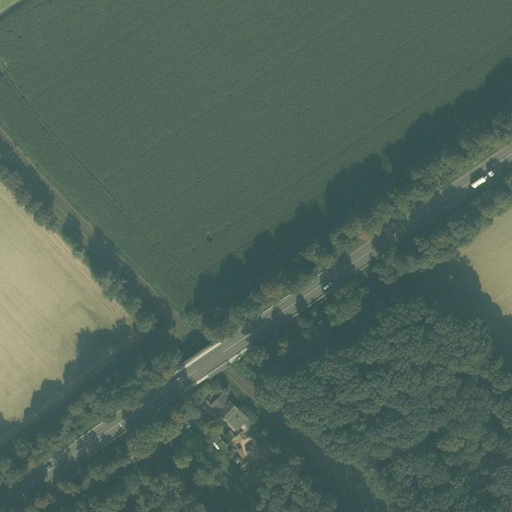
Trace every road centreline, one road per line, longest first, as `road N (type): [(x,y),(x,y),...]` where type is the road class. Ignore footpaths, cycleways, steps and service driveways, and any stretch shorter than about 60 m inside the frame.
road 1 (motorway): [(183,377),(511,151)]
road 2 (motorway): [(183,377),(0,502)]
road 3 (track): [(49,511),(199,419)]
